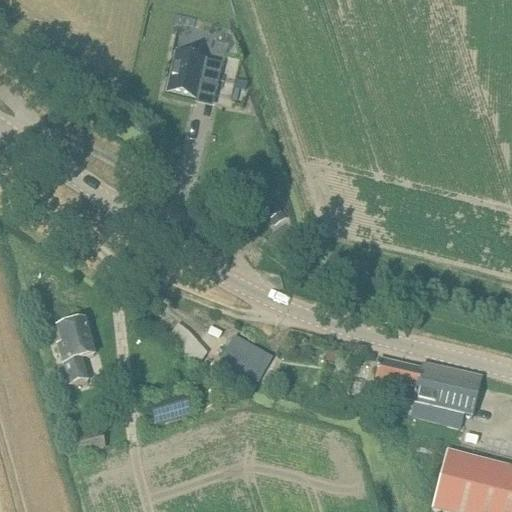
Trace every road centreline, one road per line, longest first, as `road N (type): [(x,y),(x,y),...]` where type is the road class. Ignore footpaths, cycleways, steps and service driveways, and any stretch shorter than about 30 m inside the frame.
road 1 (secondary): [(511,373),(266,300),(0,126)]
road 2 (track): [(242,0),(321,236),(511,289)]
road 3 (track): [(260,251),(294,273),(511,336)]
